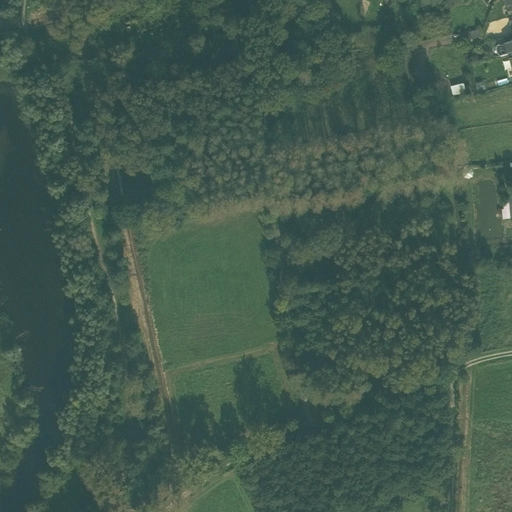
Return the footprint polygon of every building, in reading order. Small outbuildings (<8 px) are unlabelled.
[(459,34),(461,41),(479,38),(482,30),(459,34)] [(509,54),(511,52),(511,41),(498,46),(497,48),(497,51),(499,55),(501,57),(510,54),(509,54)] [(483,82),(476,84),(478,92),(485,90),(483,82)] [(464,83),(451,86),(453,96),(466,93),(464,83)] [(511,219),(509,201),(503,202),(504,210),(502,210),(503,219),(511,219)]
